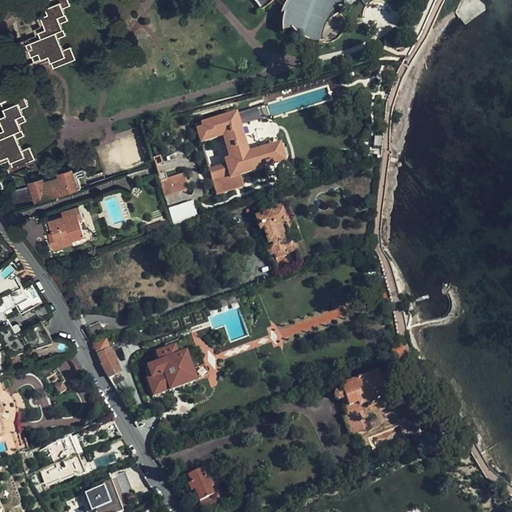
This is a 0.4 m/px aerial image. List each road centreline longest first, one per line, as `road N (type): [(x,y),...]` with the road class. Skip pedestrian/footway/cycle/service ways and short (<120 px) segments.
road 1 (residential): [(171,511),(32,266),(0,229)]
road 2 (unknown): [(5,235),(145,183)]
